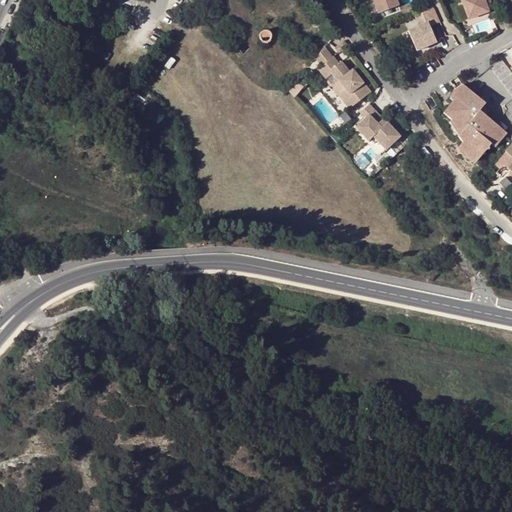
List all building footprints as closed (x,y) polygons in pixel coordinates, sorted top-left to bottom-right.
[(372,0),(378,14),(399,6),(396,0),(372,0)] [(460,0),(469,19),(489,10),(488,7),(486,3),(491,1),(493,0),(460,0)] [(434,8),(418,15),(422,25),(419,26),(408,31),(417,51),(437,42),(430,27),(440,22),(434,8)] [(261,32),(259,34),(259,39),(261,42),(264,44),(268,44),(270,42),(270,39),(269,36),(267,33),(264,32),(261,32)] [(329,53),(327,55),(331,60),(339,53),(342,57),(345,55),(349,60),(353,58),(342,43),(338,46),(329,53)] [(322,50),(313,60),(321,69),(331,60),(327,55),(322,50)] [(350,72),(349,73),(340,63),(337,66),(331,60),(321,69),(317,73),(325,81),(324,82),(331,90),(339,82),(353,98),(345,105),(351,111),(372,92),(356,75),(354,77),(350,72)] [(302,90),(294,82),(290,87),(285,92),(292,99),(302,90)] [(484,100),(469,84),(458,89),(464,95),(459,100),(450,111),(457,117),(455,120),(462,130),(462,131),(465,137),(462,141),(470,150),(469,151),(477,158),(489,146),(493,150),(507,136),(487,116),(482,111),(486,107),(489,105),(484,100)] [(464,95),(458,89),(454,95),(459,100),(464,95)] [(493,101),(487,96),(484,100),(489,105),(493,101)] [(491,112),(486,107),(482,111),(487,116),(491,112)] [(378,124),(369,115),(355,128),(368,142),(373,137),(386,151),(401,137),(388,123),(387,123),(383,119),(378,124)] [(470,150),(462,141),(460,143),(466,154),(469,151),(470,150)] [(511,155),(506,150),(494,162),(500,168),(505,164),(511,156),(511,155)] [(511,184),(511,174),(508,171),(505,175),(499,181),(507,189),(511,184)]
